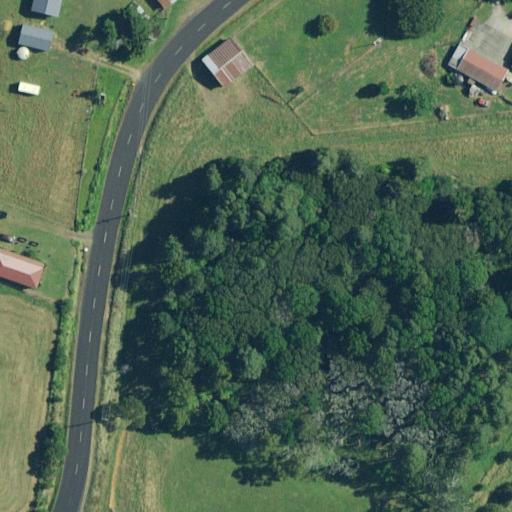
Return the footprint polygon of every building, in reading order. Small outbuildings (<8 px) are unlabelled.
[(66,0),(38,0),(36,9),(62,15),(66,0)] [(178,0),(160,0),(167,8),(178,0)] [(58,31),(27,23),(22,42),(53,50),(58,31)] [(255,65),(233,37),(204,59),(226,87),(255,65)] [(511,70),(459,42),(447,64),(500,92),(511,70)] [(47,266),(0,249),(0,274),(40,288),(47,266)]
